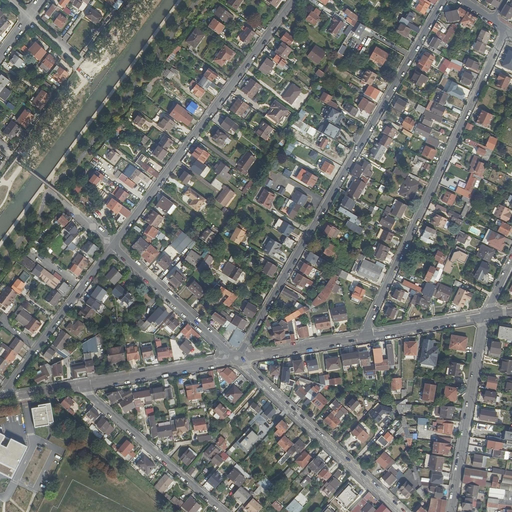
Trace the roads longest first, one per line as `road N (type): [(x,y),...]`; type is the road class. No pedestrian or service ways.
road 1 (residential): [(443,0),(236,358)]
road 2 (residential): [(368,336),(507,30)]
road 3 (residential): [(113,245),(293,0)]
road 4 (residential): [(399,511),(236,358)]
road 5 (residential): [(450,511),(484,315)]
road 6 (residential): [(113,245),(7,386),(7,398)]
road 7 (residential): [(84,385),(223,511)]
road 8 (residential): [(222,346),(113,245)]
road 9 (residential): [(236,358),(368,336)]
road 10 (residential): [(84,385),(215,362)]
